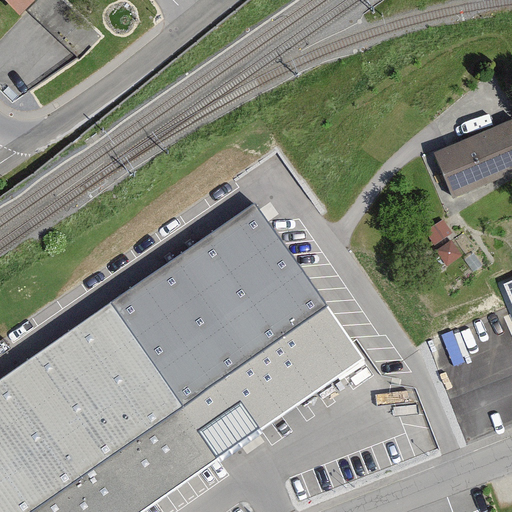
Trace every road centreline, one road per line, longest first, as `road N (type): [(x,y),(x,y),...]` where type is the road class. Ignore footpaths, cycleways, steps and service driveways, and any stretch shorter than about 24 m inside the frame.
road 1 (unclassified): [(27,141),(220,0)]
road 2 (unclassified): [(356,511),(511,451)]
